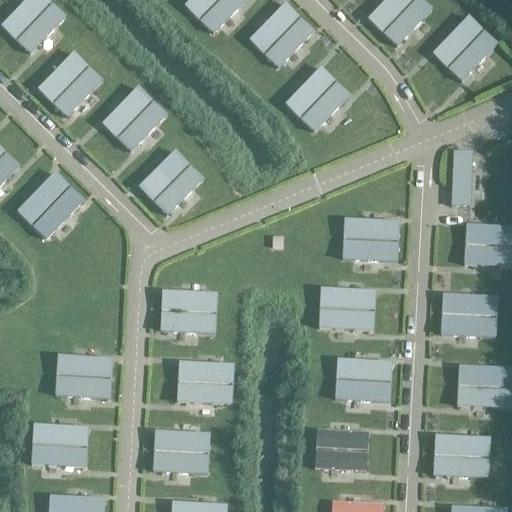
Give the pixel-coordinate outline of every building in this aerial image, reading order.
[(45,0),(28,0),(1,29),(15,43),(52,5),(45,0)] [(193,0),(184,9),(199,23),(221,0),(193,0)] [(221,0),(199,23),(214,37),(249,0),(221,0)] [(388,0),(367,22),(382,36),(416,0),(388,0)] [(419,0),(416,0),(382,36),(396,50),(433,13),(419,0)] [(52,5),(15,43),(30,57),(66,20),(52,5)] [(285,7),(249,44),(263,58),(300,20),(285,7)] [(469,19),(432,57),(447,71),(483,33),(469,19)] [(300,20),(263,58),(278,72),(314,35),(300,20)] [(483,33),(447,71),(461,85),(498,47),(483,33)] [(74,55),(37,92),(52,107),(88,69),(74,55)] [(88,69),(52,107),(67,121),(103,83),(88,69)] [(322,70),(285,107),(300,122),(336,84),(322,70)] [(336,84),(300,122),(315,136),(351,98),(336,84)] [(138,90),(101,127),(116,141),(152,104),(138,90)] [(152,104),(116,141),(131,156),(167,118),(152,104)] [(175,153),(138,191),(153,205),(189,167),(175,153)] [(471,209),(473,155),(453,154),(450,208),(471,209)] [(5,155),(0,160),(0,189),(20,169),(5,155)] [(189,167),(153,205),(168,219),(204,181),(189,167)] [(55,176),(17,216),(31,230),(70,189),(55,176)] [(70,189),(31,230),(46,243),(84,203),(70,189)] [(399,226),(343,222),(342,242),(398,246),(399,226)] [(511,230),(465,228),(464,248),(511,251),(511,230)] [(398,246),(342,242),(341,263),(396,266),(398,246)] [(511,251),(464,248),(463,269),(511,271),(511,251)] [(376,295),(320,292),(319,312),(374,315),(376,295)] [(218,298),(162,294),(161,315),(216,318),(218,298)] [(498,301),(442,298),(441,318),(497,321),(498,301)] [(374,315),(319,312),(318,332),(373,335),(374,315)] [(216,318),(161,315),(160,335),(215,338),(216,318)] [(497,321),(441,318),(440,338),(496,341),(497,321)] [(112,362),(57,359),(56,379),(111,382),(112,362)] [(392,366),(337,363),(335,383),(391,386),(392,366)] [(234,369),(178,365),(177,385),(233,389),(234,369)] [(511,372),(458,369),(457,389),(511,392),(511,372)] [(111,382),(56,379),(55,399),(110,402),(111,382)] [(391,386),(335,383),(334,403),(390,406),(391,386)] [(233,389),(177,385),(176,406),(231,409),(233,389)] [(511,405),(511,392),(457,389),(456,409),(511,413),(511,405)] [(88,432),(32,428),(31,449),(87,452),(88,432)] [(367,436),(315,433),(314,453),(366,456),(367,436)] [(210,438),(155,435),(153,455),(209,458),(210,438)] [(490,442),(435,439),(434,459),(489,462),(490,442)] [(87,452),(31,449),(30,469),(86,472),(87,452)] [(366,456),(314,453),(313,473),(365,476),(366,456)] [(209,458),(153,455),(152,475),(208,478),(209,458)] [(489,462),(434,459),(433,479),(488,482),(489,462)] [(103,511),(104,503),(49,500),(48,511),(103,511)]
